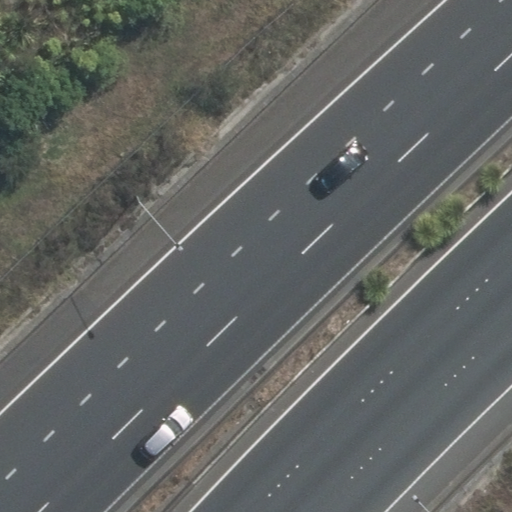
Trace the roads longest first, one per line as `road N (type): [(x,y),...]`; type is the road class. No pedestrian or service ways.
road 1 (motorway): [(0,511),(511,42)]
road 2 (motorway): [(511,254),(426,334),(262,511)]
